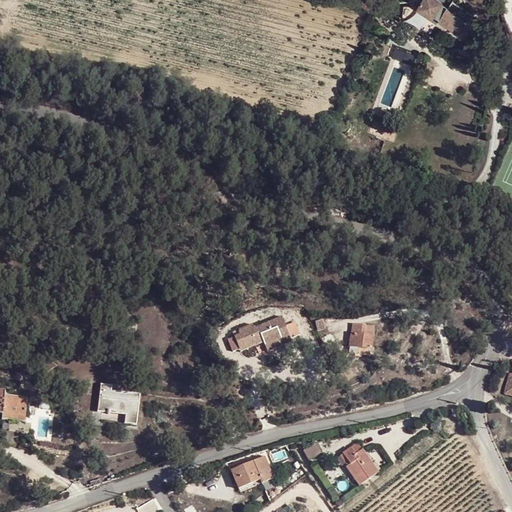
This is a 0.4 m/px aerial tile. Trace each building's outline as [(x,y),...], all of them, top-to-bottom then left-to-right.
[(437,0),(425,0),(421,6),(460,34),(465,30),(469,26),(470,22),(437,0)] [(498,42),(488,38),(484,46),(488,48),(490,44),(496,46),(498,42)] [(411,68),(418,71),(423,58),(416,56),(411,68)] [(282,317),(268,324),(264,347),(282,338),(285,345),(292,342),(291,338),(286,326),(282,317)] [(322,317),(315,319),(319,329),(326,327),(322,317)] [(291,338),(299,335),(294,323),(286,326),(291,338)] [(264,347),(268,324),(255,330),(253,325),(245,329),(238,332),(239,335),(235,337),(228,340),(233,352),(240,349),(249,346),(250,348),(262,343),(264,347)] [(366,326),(353,324),(350,346),(371,349),(374,328),(366,327),(366,326)] [(51,345),(55,339),(51,336),(47,342),(51,345)] [(282,338),(264,347),(267,353),(285,345),(282,338)] [(62,344),(55,339),(51,345),(48,349),(55,354),(62,344)] [(511,375),(505,373),(500,393),(511,395),(511,375)] [(107,385),(101,384),(98,412),(126,415),(125,424),(137,425),(140,395),(111,392),(112,386),(107,385)] [(0,414),(3,415),(25,417),(27,398),(6,396),(6,391),(0,390),(0,414)] [(308,459),(321,451),(317,444),(304,451),(308,459)] [(351,464),(348,466),(347,467),(360,485),(378,473),(358,444),(344,454),(351,464)] [(341,456),(348,466),(351,464),(344,454),(341,456)] [(265,456),(253,462),(260,481),(262,484),(273,479),(270,471),(271,470),(265,456)] [(253,462),(232,470),(239,489),(260,481),(253,462)]
